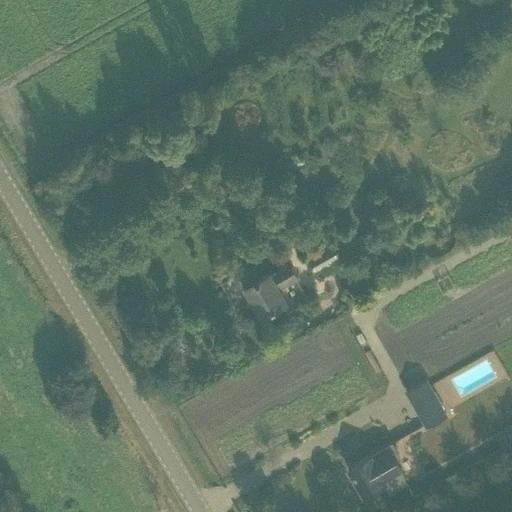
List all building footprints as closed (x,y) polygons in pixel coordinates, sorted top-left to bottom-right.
[(315,272),(340,258),(356,249),(345,231),(329,240),(329,239),(304,253),(315,272)] [(294,277),(287,264),(286,263),(268,273),(243,287),(260,316),(284,302),(276,287),(294,277)] [(404,391),(424,426),(447,413),(427,378),(404,391)] [(364,457),(347,467),(362,494),(379,484),(383,482),(388,490),(405,481),(393,460),(399,456),(391,442),(364,457)] [(511,443),(503,449),(511,465),(511,443)]
